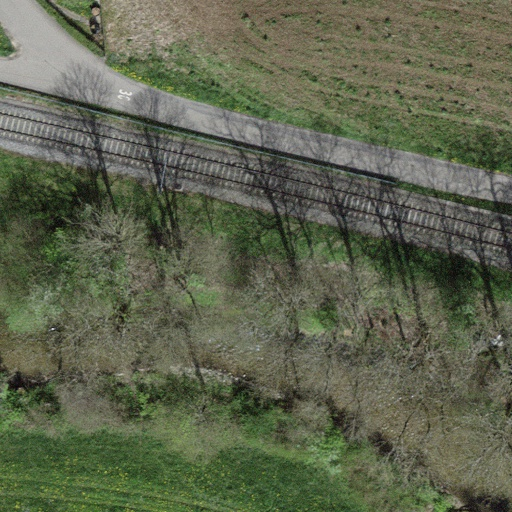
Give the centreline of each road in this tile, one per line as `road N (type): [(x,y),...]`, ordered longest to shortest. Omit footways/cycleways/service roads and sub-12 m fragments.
road 1 (residential): [(86,94),(511,190)]
road 2 (residential): [(5,0),(86,94)]
